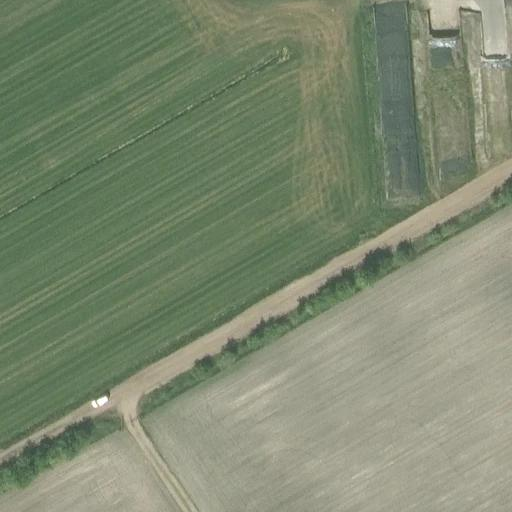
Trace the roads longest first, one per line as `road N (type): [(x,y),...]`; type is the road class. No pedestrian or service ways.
road 1 (track): [(511,174),(0,466)]
road 2 (track): [(190,511),(116,399)]
